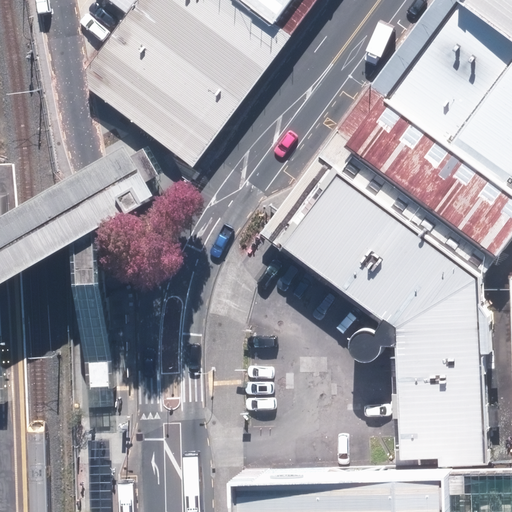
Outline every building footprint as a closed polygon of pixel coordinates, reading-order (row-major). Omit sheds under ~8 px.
[(283,17),(258,0),(142,0),(133,12),(94,63),(95,85),(187,152),(283,17)] [(295,0),(283,17),(187,152),(201,163),(322,0),(295,0)] [(258,0),(283,17),(295,0),(258,0)] [(272,223),(276,244),(332,168),(394,91),(465,0),(438,0),(327,151),(303,182),(272,223)] [(511,64),(511,27),(476,0),(465,0),(394,91),(457,136),(511,64)] [(511,0),(476,0),(511,27),(511,0)] [(511,64),(457,136),(511,176),(511,64)] [(511,176),(457,136),(394,91),(332,168),(483,275),(511,240),(511,176)] [(0,284),(68,244),(82,237),(154,196),(146,181),(158,175),(156,172),(143,149),(129,156),(124,145),(105,156),(62,180),(0,216),(0,284)] [(491,316),(484,305),(483,275),(332,168),(276,244),(281,247),(384,320),(378,331),(363,328),(354,332),(349,342),(350,351),(355,360),(364,363),(372,362),(380,355),(384,347),(393,346),(396,463),(491,462),(486,353),(492,353),(491,316)] [(511,511),(511,274),(509,279),(511,374),(511,469),(397,472),(253,474),(232,474),(232,511),(511,511)]
